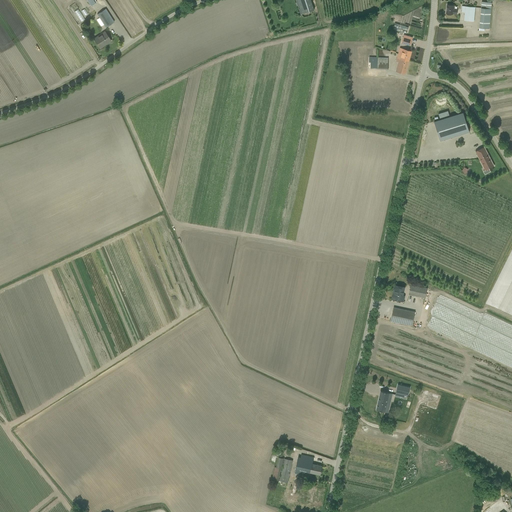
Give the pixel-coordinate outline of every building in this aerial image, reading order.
[(295,0),(301,15),(314,10),(310,0),(295,0)] [(482,2),(479,28),(479,31),(484,31),(485,28),(489,29),(492,3),(482,2)] [(447,5),(446,13),(457,14),(457,10),(453,9),(454,5),(447,5)] [(464,20),(469,21),(473,21),(474,22),(475,11),(479,11),(479,8),(475,7),(462,6),(461,12),(465,12),(464,20)] [(97,15),(103,23),(105,28),(114,22),(111,18),(105,9),(97,15)] [(87,10),(83,12),(88,19),(91,18),(87,10)] [(395,23),(393,29),(399,31),(398,34),(402,35),(402,32),(406,34),(408,27),(395,23)] [(94,39),(97,44),(100,48),(104,46),(103,45),(110,40),(110,41),(111,41),(108,37),(105,32),(94,39)] [(401,43),(405,44),(410,45),(412,37),(404,35),(401,43)] [(368,69),(387,69),(388,58),(370,57),(368,57),(369,51),(370,51),(370,48),(357,47),(356,71),(368,71),(368,69)] [(403,49),(401,56),(401,57),(402,57),(402,59),(409,61),(411,52),(406,50),(403,49)] [(405,74),(409,61),(402,59),(402,57),(401,57),(401,56),(400,55),(400,54),(398,54),(396,61),(399,62),(396,71),(400,73),(405,74)] [(407,80),(402,79),(391,77),(391,79),(387,78),(386,83),(390,84),(387,102),(403,104),(407,80)] [(434,122),(440,141),(469,132),(463,112),(434,122)] [(484,147),(475,151),(485,170),(483,171),(485,175),(490,172),(489,169),(494,166),(484,147)] [(393,299),(401,301),(404,287),(394,285),(393,290),(395,290),(393,299)] [(409,294),(414,296),(425,298),(427,288),(416,286),(411,285),(409,294)] [(391,321),(412,326),(415,312),(393,307),(391,321)] [(456,391),(469,395),(481,359),(477,358),(475,364),(476,364),(475,367),(471,366),(470,371),(469,373),(470,374),(469,378),(467,377),(464,385),(459,383),(456,391)] [(399,386),(397,393),(409,396),(411,389),(399,386)] [(387,413),(392,394),(380,391),(375,410),(387,413)] [(397,420),(410,423),(414,407),(401,404),(397,420)] [(314,457),(309,456),(301,455),(301,457),(298,457),(294,473),(304,475),(305,471),(320,475),(322,466),(312,464),(314,457)] [(281,468),(283,458),(278,457),(275,467),(274,467),(272,479),(278,481),(281,468)] [(279,481),(287,483),(293,460),(284,458),(279,481)]
